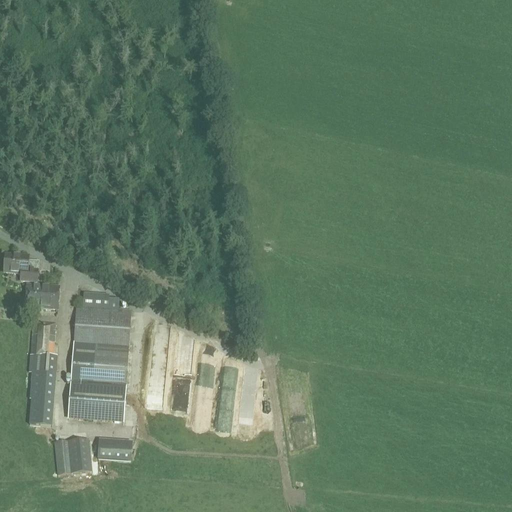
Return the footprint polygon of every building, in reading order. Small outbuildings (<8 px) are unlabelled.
[(5,257),(4,275),(21,276),(21,283),(37,284),(38,272),(28,271),(29,258),(5,257)] [(39,310),(57,311),(59,311),(60,289),(28,287),(27,294),(25,295),(25,301),(27,302),(26,309),(33,310),(34,312),(38,312),(39,310)] [(107,310),(108,300),(108,296),(83,294),(82,308),(76,308),(67,421),(121,426),(131,312),(118,311),(107,310)] [(57,325),(34,323),(31,358),(49,359),(49,358),(54,358),(57,325)] [(155,357),(157,358),(157,368),(170,368),(171,340),(155,340),(155,357)] [(49,359),(31,358),(29,375),(32,376),(56,378),(57,358),(54,358),(49,358),(49,359)] [(197,415),(211,417),(217,365),(204,364),(197,415)] [(54,403),(56,378),(32,376),(30,401),(32,401),(54,403)] [(155,408),(165,408),(164,379),(154,380),(155,408)] [(173,412),(188,413),(191,387),(175,386),(173,412)] [(236,392),(222,392),(221,418),(236,419),(236,392)] [(255,424),(256,395),(245,395),(244,423),(255,424)] [(297,413),(295,397),(287,398),(288,414),(297,413)] [(54,403),(32,401),(30,426),(52,428),(54,403)] [(89,441),(69,443),(72,475),(92,473),(89,441)] [(58,476),(72,475),(69,443),(55,444),(58,476)]
